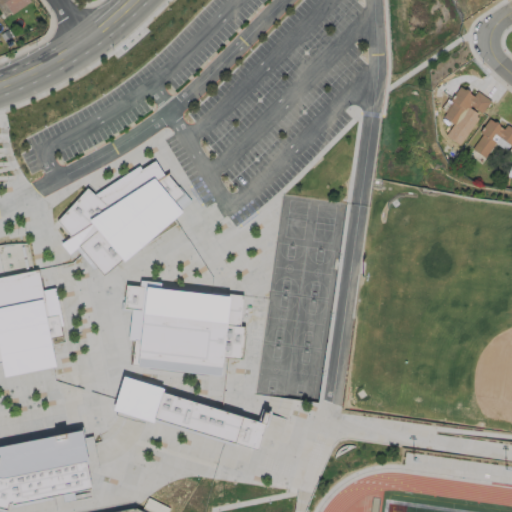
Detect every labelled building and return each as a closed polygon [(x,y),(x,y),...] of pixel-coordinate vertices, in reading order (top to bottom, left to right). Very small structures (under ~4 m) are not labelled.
[(0,0),(29,0),(30,1),(12,14),(4,2),(0,4),(0,0)] [(459,86),(463,89),(465,88),(468,91),(469,93),(472,96),(476,90),(490,100),(481,112),(464,101),(461,106),(465,109),(455,125),(442,116),(452,101),(449,100),(459,86)] [(490,120),(494,123),(496,122),(499,124),(499,126),(504,130),(507,125),(511,128),(511,147),(495,135),(492,140),(497,143),(485,159),(473,150),(483,135),(480,133),(490,120)] [(56,220),(87,185),(94,193),(137,166),(141,169),(154,160),(164,175),(167,174),(190,201),(177,218),(126,259),(115,266),(104,276),(88,258),(78,246),(69,254),(60,243),(70,236),(70,235),(56,220)] [(0,275),(37,268),(42,290),(55,288),(63,325),(59,326),(61,337),(50,338),(56,366),(3,376),(0,362),(0,275)] [(221,375),(131,366),(133,340),(128,339),(131,308),(123,308),(125,284),(139,285),(140,280),(160,282),(159,288),(210,294),(210,291),(243,295),(240,326),(243,326),(240,358),(222,356),(221,375)] [(112,409),(123,376),(162,389),(162,392),(260,422),(263,411),(269,413),(264,425),(258,450),(154,418),(152,422),(112,409)] [(0,446),(80,430),(91,490),(9,504),(5,510),(0,508),(0,446)]
